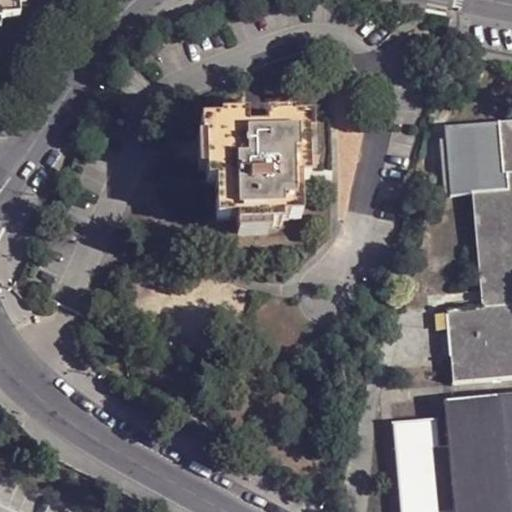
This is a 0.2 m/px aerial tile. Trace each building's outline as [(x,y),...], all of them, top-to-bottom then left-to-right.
[(0,0),(0,19),(2,19),(20,16),(20,3),(19,0),(0,0)] [(197,127),(196,147),(201,148),(204,179),(213,179),(212,190),(214,240),(233,239),(233,243),(280,240),(280,237),(300,235),(296,186),(295,176),(306,176),(306,141),(310,141),(309,122),(289,123),(289,116),(218,120),(218,126),(197,127)] [(484,307),(511,304),(511,122),(445,128),(450,192),(474,190),(484,307)] [(306,176),(295,176),(296,186),(306,186),(306,179),(306,176)] [(212,190),(213,179),(204,179),(204,182),(203,190),(212,190)] [(511,378),(511,304),(484,307),(449,310),(454,383),(511,378)] [(511,511),(511,398),(450,403),(453,444),(458,511),(511,511)] [(401,511),(445,511),(440,446),(439,422),(396,424),(401,511)] [(445,511),(458,511),(453,444),(440,446),(445,511)]
